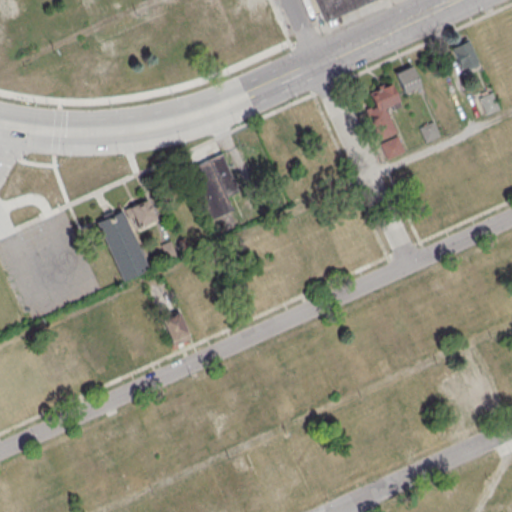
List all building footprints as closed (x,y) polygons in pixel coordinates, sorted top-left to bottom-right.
[(367,0),(324,20),(314,0),(367,0)] [(460,70),(448,45),(466,36),(478,62),(460,70)] [(154,58),(166,84),(183,76),(171,51),(154,58)] [(405,92),(395,71),(409,64),(419,86),(405,92)] [(379,138),(366,109),(375,105),(369,93),(389,84),(397,101),(383,107),(393,131),(379,138)] [(485,113),(478,97),(490,91),(498,107),(485,113)] [(426,140),(420,127),(432,120),(439,134),(426,140)] [(382,143),(388,158),(405,151),(398,136),(382,143)] [(210,159),(221,154),(238,191),(227,196),(210,159)] [(209,220),(186,169),(209,159),(210,159),(227,196),(232,209),(209,220)] [(137,227),(132,216),(128,217),(124,209),(146,199),(155,219),(137,227)] [(96,221),(122,279),(147,267),(120,210),(113,214),(111,210),(101,214),(103,218),(96,221)] [(159,244),(167,259),(175,255),(168,240),(159,244)] [(162,286),(155,282),(150,289),(156,294),(162,286)] [(162,318),(173,343),(189,335),(177,311),(162,318)] [(88,329),(96,326),(92,314),(83,317),(88,329)] [(96,375),(112,367),(99,339),(82,347),(96,375)] [(472,395),(482,409),(495,401),(485,386),(472,395)]
